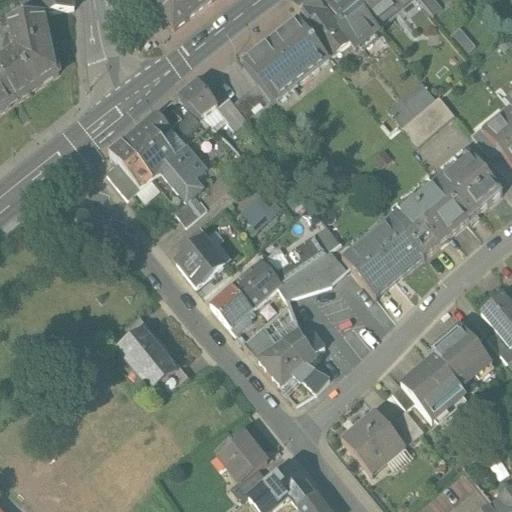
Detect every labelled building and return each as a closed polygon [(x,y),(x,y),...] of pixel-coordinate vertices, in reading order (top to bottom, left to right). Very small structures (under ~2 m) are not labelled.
[(33,0),(24,0),(19,1),(22,20),(37,17),(33,0)] [(71,0),(35,0),(38,17),(73,12),(71,0)] [(145,0),(173,31),(213,0),(145,0)] [(314,0),(297,0),(292,4),(304,21),(299,25),(329,63),(345,49),(334,35),(339,31),(338,29),(332,22),(314,0)] [(347,10),(338,0),(314,0),(332,22),(347,10)] [(353,0),(374,26),(393,11),(403,24),(423,7),(418,1),(417,0),(353,0)] [(22,20),(5,23),(13,49),(12,54),(0,62),(0,113),(55,75),(38,17),(37,17),(22,20)] [(353,18),(338,29),(339,31),(334,35),(345,49),(365,33),(353,18)] [(329,63),(299,25),(269,49),(299,87),(329,63)] [(477,51),(460,33),(454,39),(470,57),(477,51)] [(269,49),(244,68),(274,107),(299,87),(269,49)] [(217,110),(197,86),(180,100),(189,112),(200,123),(201,122),(210,130),(225,120),(217,110)] [(424,90),(402,108),(413,122),(435,104),(424,90)] [(229,101),(217,110),(225,120),(235,132),(246,123),(229,101)] [(413,122),(402,131),(417,150),(454,119),(438,101),(435,104),(413,122)] [(511,114),(483,137),(511,172),(511,114)] [(175,160),(159,141),(170,131),(156,117),(121,145),(151,182),(160,174),(186,204),(199,193),(191,183),(203,173),(192,160),(185,152),(175,160)] [(151,182),(121,145),(108,156),(117,166),(118,167),(106,177),(127,201),(139,191),(140,191),(151,182)] [(502,198),(470,160),(437,187),(468,224),(469,225),(502,198)] [(437,187),(392,224),(423,261),(468,224),(437,187)] [(194,199),(174,215),(185,229),(205,213),(194,199)] [(85,216),(74,215),(65,223),(64,234),(71,243),(83,244),(91,237),(92,225),(85,216)] [(392,224),(344,264),(375,301),(423,261),(392,224)] [(207,241),(199,232),(178,249),(186,259),(205,243),(207,241)] [(313,241),(285,259),(290,267),(297,277),(311,268),(325,259),(313,241)] [(224,268),(205,243),(186,259),(176,267),(195,291),(224,268)] [(259,267),(231,290),(251,313),(276,292),(280,289),(297,277),(290,267),(277,275),(270,267),(264,272),(259,267)] [(297,277),(280,289),(276,292),(282,299),(308,283),(312,290),(320,286),(311,268),(297,277)] [(331,289),(285,304),(287,309),(313,338),(344,327),(331,289)] [(231,290),(210,309),(235,338),(251,323),(246,318),(251,313),(231,290)] [(511,351),(511,311),(502,299),(480,317),(497,337),(510,353),(511,353),(511,351)] [(287,309),(265,329),(243,348),(256,362),(297,337),(287,309)] [(297,337),(256,362),(280,389),(295,376),(316,395),(328,383),(305,368),(324,352),(313,338),(287,309),(297,337)] [(148,331),(140,320),(120,337),(127,346),(144,332),(145,333),(148,331)] [(460,330),(474,347),(483,340),(469,322),(460,330)] [(436,360),(401,389),(431,426),(465,399),(460,392),(490,367),(474,347),(460,330),(431,354),(436,360)] [(145,333),(144,332),(127,346),(117,354),(150,394),(160,386),(177,373),(176,372),(145,333)] [(511,363),(511,354),(511,353),(510,353),(497,337),(487,344),(507,368),(511,363)] [(176,372),(177,373),(160,386),(167,396),(187,379),(179,369),(176,372)] [(405,414),(387,430),(401,448),(403,451),(422,435),(405,414)] [(375,415),(341,442),(368,475),(401,448),(387,430),(375,415)] [(233,430),(202,456),(233,495),(258,474),(265,469),(252,453),(233,430)] [(267,485),(254,496),(256,499),(259,503),(265,511),(271,511),(277,508),(289,498),(294,505),(298,510),(314,498),(290,467),(267,485)] [(258,474),(233,495),(241,505),(254,496),(267,485),(258,474)] [(265,511),(259,503),(255,505),(253,502),(256,499),(254,496),(241,505),(233,511),(265,511)] [(511,511),(511,497),(496,510),(497,511),(511,511)] [(279,511),(284,511),(294,505),(289,498),(277,508),(279,511)] [(298,510),(294,511),(324,511),(314,498),(298,510)]
